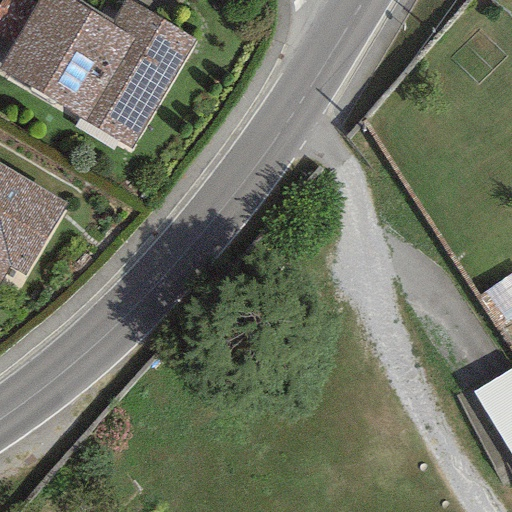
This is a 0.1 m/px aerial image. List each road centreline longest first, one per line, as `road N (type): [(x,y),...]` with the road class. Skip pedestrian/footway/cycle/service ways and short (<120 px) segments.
road 1 (secondary): [(395,0),(265,210),(182,316),(0,469)]
road 2 (unknown): [(496,511),(302,151)]
